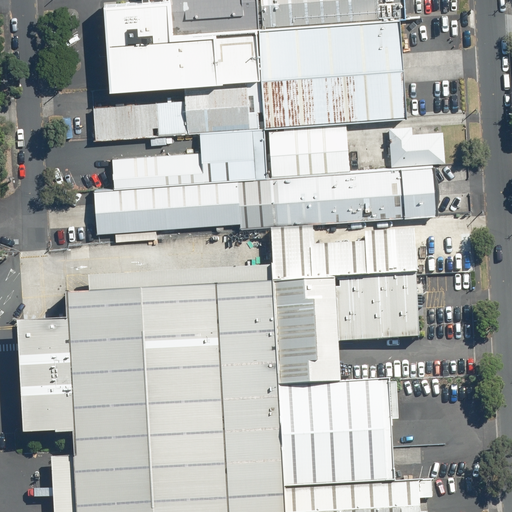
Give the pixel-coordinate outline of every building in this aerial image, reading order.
[(113,87),(263,77),(260,27),(264,27),(262,0),(140,0),(108,2),(113,87)] [(262,0),(264,27),(402,17),(406,16),(404,0),(262,0)] [(402,17),(264,27),(260,27),(263,77),(267,128),(345,123),(410,118),(402,17)] [(96,141),(200,133),(260,129),(256,78),(185,83),(186,100),(94,106),(96,141)] [(345,123),(267,128),(271,174),(348,168),(345,123)] [(441,126),(389,130),(391,165),(444,161),(441,126)] [(238,179),(267,177),(264,128),(260,129),(200,133),(201,151),(204,181),(238,179)] [(115,188),(204,181),(201,151),(113,158),(115,188)] [(267,177),(238,179),(241,224),(241,227),(438,212),(434,164),(267,177)] [(115,188),(95,189),(99,234),(241,224),(238,179),(204,181),(115,188)] [(335,278),(414,274),(411,229),(365,232),(366,242),(314,246),(313,227),(272,230),(275,282),(335,278)] [(414,274),(335,278),(338,341),(418,336),(414,274)] [(275,282),(274,282),(280,385),(341,382),(338,341),(335,278),(275,282)] [(286,511),(274,282),(67,294),(68,320),(75,432),(76,457),(79,511),(286,511)] [(68,320),(21,323),(28,435),(75,432),(68,320)] [(341,382),(280,385),(287,487),(394,481),(388,379),(341,382)] [(79,511),(76,457),(53,458),(55,511),(79,511)] [(289,511),(425,511),(424,481),(289,488),(289,511)]
